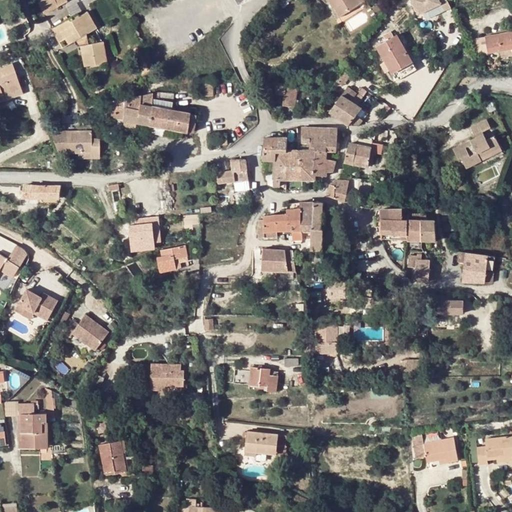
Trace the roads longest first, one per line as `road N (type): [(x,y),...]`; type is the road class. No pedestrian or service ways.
road 1 (residential): [(268,128),(231,153),(132,175),(0,177)]
road 2 (residential): [(511,85),(472,92),(427,124),(268,128)]
road 3 (unknown): [(421,125),(449,280)]
road 4 (residential): [(22,0),(74,95),(64,125)]
